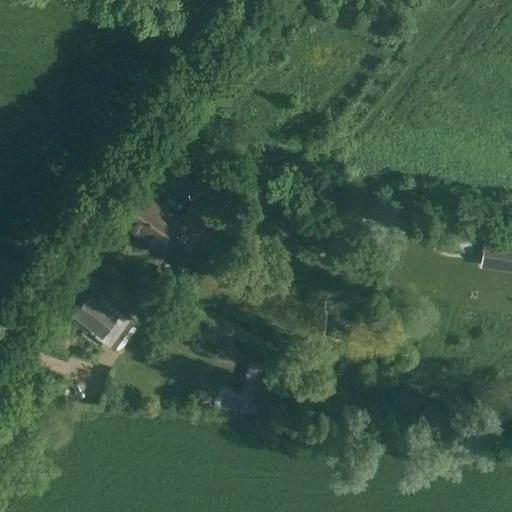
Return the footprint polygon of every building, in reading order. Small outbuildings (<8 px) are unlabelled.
[(393,9),(389,15),(398,21),(402,16),(393,9)] [(174,148),(167,144),(163,151),(170,155),(174,148)] [(139,192),(119,220),(158,249),(179,220),(139,192)] [(180,218),(205,236),(218,219),(193,201),(180,218)] [(443,232),(438,267),(469,271),(474,236),(443,232)] [(495,260),(511,261),(511,236),(498,236),(495,260)] [(76,276),(94,289),(105,274),(87,261),(76,276)] [(88,292),(72,316),(101,337),(118,314),(88,292)] [(10,375),(13,376),(18,379),(21,372),(14,368),(10,375)]
